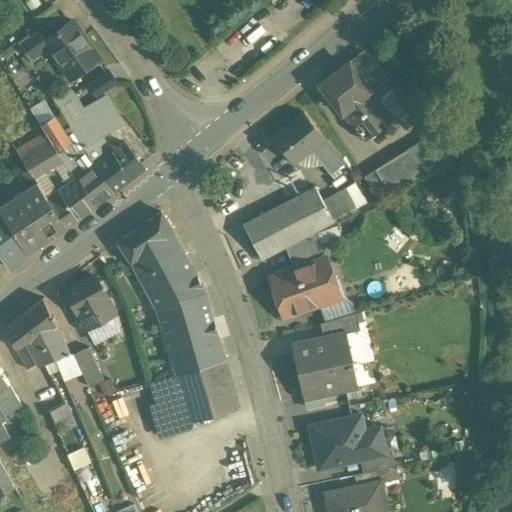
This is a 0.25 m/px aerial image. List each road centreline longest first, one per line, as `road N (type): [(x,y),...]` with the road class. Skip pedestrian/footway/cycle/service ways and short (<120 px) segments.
road 1 (residential): [(171,172),(249,348),(281,476)]
road 2 (secondary): [(381,2),(196,153)]
road 3 (secondary): [(171,172),(0,302)]
road 4 (residential): [(196,153),(96,0)]
